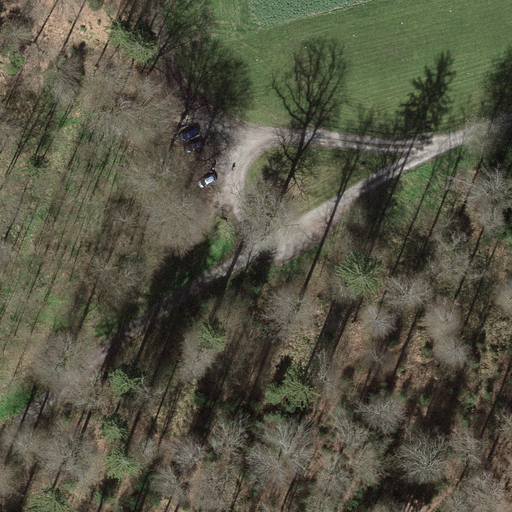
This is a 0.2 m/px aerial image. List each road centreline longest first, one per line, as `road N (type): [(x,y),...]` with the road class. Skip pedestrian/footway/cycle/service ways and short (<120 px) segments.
road 1 (track): [(435,146),(104,346),(0,444)]
road 2 (track): [(435,146),(220,125),(183,78),(174,0)]
road 3 (track): [(248,132),(234,166),(240,217),(262,247)]
